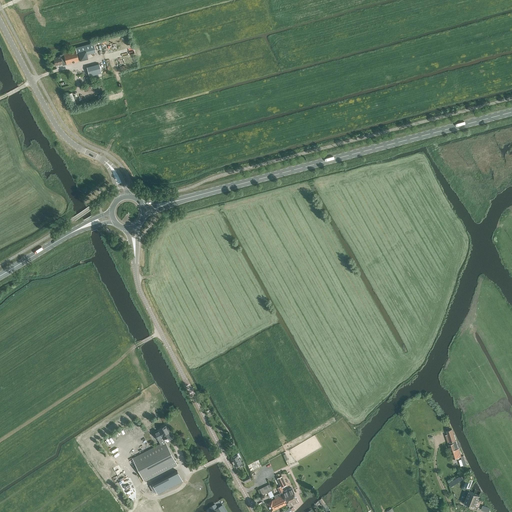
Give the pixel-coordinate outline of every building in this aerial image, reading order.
[(75,48),(76,51),(79,59),(80,59),(79,53),(86,51),(87,54),(96,52),(93,43),(75,48)] [(79,61),(79,59),(76,51),(64,54),(64,55),(54,58),(56,65),(63,63),(62,62),(66,61),(67,64),(79,61)] [(79,53),(80,59),(80,60),(88,58),(87,54),(86,51),(79,53)] [(99,65),(87,69),(90,78),(102,75),(99,65)] [(73,106),(77,105),(72,92),(69,93),(73,106)] [(171,435),(166,425),(158,429),(158,430),(154,432),(158,440),(160,444),(165,442),(164,439),(171,435)] [(450,444),(449,445),(453,459),(461,456),(464,465),(466,464),(463,455),(461,456),(459,448),(456,440),(455,440),(452,429),(447,431),(448,434),(446,435),(448,442),(448,443),(450,442),(450,444)] [(165,442),(156,446),(151,449),(132,458),(144,482),(177,465),(165,442)] [(234,466),(239,464),(240,466),(243,465),(242,462),(242,461),(241,458),(238,455),(231,458),(234,466)] [(152,483),(157,494),(182,481),(177,471),(152,483)] [(461,475),(448,483),(451,487),(463,479),(461,475)] [(282,487),(286,485),(282,476),(277,478),(282,487)] [(464,485),(470,488),(473,479),(467,477),(464,485)] [(259,489),(262,495),(272,490),(269,484),(259,489)] [(292,487),(282,492),(283,495),(288,504),(289,507),(299,502),(292,487)] [(462,501),(464,502),(464,503),(471,505),(475,507),(478,500),(480,495),(479,495),(476,494),(475,493),(474,493),(469,491),(465,500),(463,499),(462,501)] [(282,492),(274,496),(275,499),(267,503),(271,511),(288,504),(283,495),(282,492)] [(319,500),(326,511),(331,511),(330,511),(322,498),(319,500)]
